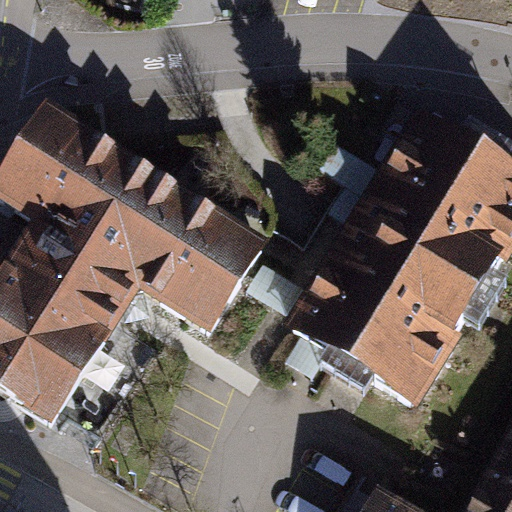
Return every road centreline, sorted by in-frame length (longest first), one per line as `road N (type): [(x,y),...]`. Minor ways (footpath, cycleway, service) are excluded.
road 1 (residential): [(0,66),(351,39),(511,57)]
road 2 (unknown): [(233,511),(296,400)]
